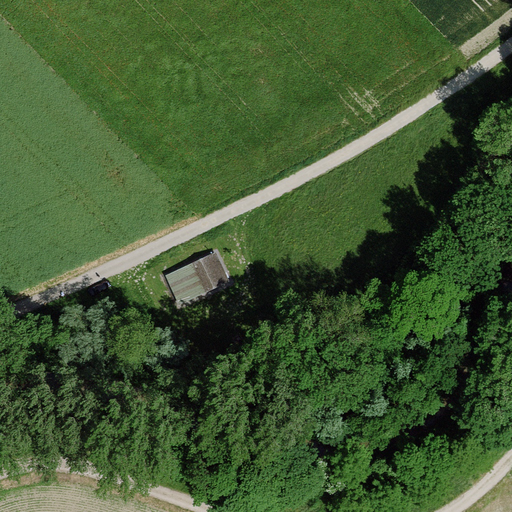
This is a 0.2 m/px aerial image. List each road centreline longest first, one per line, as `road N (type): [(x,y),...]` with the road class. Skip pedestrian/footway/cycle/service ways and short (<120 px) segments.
road 1 (track): [(511,42),(308,175),(0,313)]
road 2 (track): [(218,511),(60,463),(0,475)]
